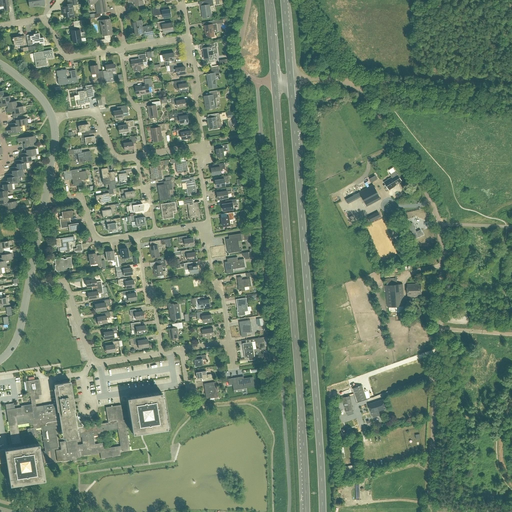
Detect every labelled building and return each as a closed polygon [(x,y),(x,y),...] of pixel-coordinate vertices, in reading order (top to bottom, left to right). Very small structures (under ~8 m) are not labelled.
[(0,0),(0,8),(3,8),(4,11),(9,10),(7,0),(0,0)] [(74,17),(72,6),(76,5),(75,0),(69,0),(67,0),(68,4),(66,4),(67,6),(62,7),(64,17),(68,17),(68,18),(74,17)] [(106,12),(104,0),(88,0),(89,0),(90,5),(95,4),(96,14),(94,14),(94,18),(100,17),(100,13),(106,12)] [(203,18),(211,17),(209,6),(213,6),(212,0),(209,0),(204,1),(205,5),(201,6),(203,18)] [(157,8),(152,9),(153,16),(163,14),(163,17),(163,18),(171,17),(171,16),(170,9),(163,10),(163,7),(157,8)] [(111,42),(110,35),(112,34),(110,20),(108,20),(107,19),(100,20),(101,25),(103,25),(104,28),(102,28),(104,36),(106,35),(106,39),(100,40),(100,44),(111,42)] [(73,43),(81,42),(80,33),(83,32),(81,20),(75,21),(76,30),(71,31),(73,43)] [(143,27),(142,20),(136,21),(137,22),(133,22),(135,36),(139,35),(139,34),(144,33),(143,30),(147,30),(148,35),(154,34),(152,25),(143,27)] [(165,24),(165,21),(157,22),(158,28),(163,27),(164,32),(173,31),(172,23),(165,24)] [(209,25),(204,26),(206,38),(214,36),(214,32),(217,32),(216,24),(215,21),(208,22),(209,25)] [(39,38),(39,33),(30,35),(30,36),(29,36),(30,40),(27,40),(28,45),(33,44),(32,43),(39,42),(39,43),(44,43),(43,37),(39,38)] [(22,41),(21,36),(12,38),(14,45),(20,44),(20,46),(26,45),(25,41),(22,41)] [(204,60),(208,59),(209,62),(210,63),(213,62),(214,61),(213,58),(214,58),(213,54),(218,53),(217,46),(218,46),(217,42),(214,43),(205,44),(206,48),(202,49),(204,56),(203,58),(203,59),(204,60)] [(45,61),(45,59),(53,57),(52,50),(34,53),(36,67),(47,66),(46,61),(45,61)] [(169,66),(177,65),(176,60),(175,60),(174,53),(163,54),(163,55),(160,55),(161,62),(164,61),(164,62),(172,60),(172,62),(169,63),(169,66)] [(141,70),(141,66),(143,66),(143,63),(147,62),(146,54),(139,55),(139,59),(131,60),(132,68),(133,67),(134,72),(141,70)] [(105,70),(102,71),(104,83),(113,81),(110,81),(109,76),(112,76),(111,71),(112,71),(115,71),(114,64),(105,65),(105,70)] [(104,83),(102,71),(98,72),(97,65),(90,66),(91,74),(96,74),(97,78),(99,78),(99,83),(104,83)] [(177,65),(169,66),(170,72),(176,71),(177,75),(186,74),(185,67),(177,68),(177,65)] [(66,79),(65,72),(66,72),(66,70),(56,71),(58,85),(77,82),(75,70),(70,71),(71,79),(66,79)] [(209,88),(216,87),(215,76),(219,75),(218,70),(213,71),(213,73),(207,74),(209,88)] [(141,95),(150,93),(149,87),(153,87),(151,78),(144,79),(145,85),(135,86),(137,94),(141,94),(141,95)] [(181,80),(174,82),(175,89),(179,88),(180,91),(188,90),(187,83),(181,84),(181,80)] [(78,100),(77,100),(78,105),(79,104),(84,104),(84,103),(88,102),(87,97),(89,96),(89,95),(93,94),(92,90),(95,89),(95,85),(95,84),(85,86),(85,88),(83,89),(83,91),(77,92),(78,95),(79,95),(80,100),(78,100)] [(206,109),(215,108),(217,107),(215,98),(218,98),(217,91),(210,92),(210,96),(204,97),(206,109)] [(5,103),(10,102),(9,96),(3,97),(0,97),(0,101),(0,103),(0,106),(5,106),(5,103)] [(178,101),(177,97),(171,98),(172,104),(177,104),(177,108),(186,106),(185,99),(178,101)] [(11,108),(17,107),(16,101),(10,102),(5,103),(5,106),(6,105),(7,108),(6,109),(6,112),(12,111),(11,108)] [(150,118),(158,117),(156,105),(161,105),(160,101),(152,103),(153,106),(148,106),(150,118)] [(127,105),(119,107),(119,110),(114,111),(112,111),(112,116),(114,116),(114,118),(122,117),(128,116),(127,112),(128,112),(127,105)] [(13,117),(19,116),(19,113),(23,112),(22,106),(17,107),(11,108),(12,111),(13,111),(14,113),(12,113),(13,117)] [(181,116),(181,113),(169,115),(170,121),(179,119),(180,123),(180,125),(188,124),(188,122),(189,122),(187,115),(181,116)] [(213,118),(208,119),(209,129),(217,128),(222,128),(221,120),(219,120),(218,113),(213,114),(213,118)] [(14,126),(22,125),(25,125),(24,118),(20,119),(19,116),(13,117),(14,121),(15,121),(15,123),(14,124),(14,126)] [(119,133),(127,131),(127,127),(134,126),(133,120),(124,122),(124,125),(117,126),(119,133)] [(14,126),(14,124),(14,123),(8,124),(9,127),(10,127),(10,130),(9,130),(4,131),(4,134),(23,131),(22,125),(14,126)] [(81,135),(89,134),(91,133),(91,130),(89,131),(88,124),(78,125),(79,132),(81,132),(81,135)] [(154,142),(162,140),(161,131),(165,130),(164,124),(158,125),(158,127),(152,128),(154,142)] [(182,129),(175,130),(176,136),(181,135),(182,139),(191,138),(190,131),(183,132),(182,129)] [(89,134),(81,135),(80,135),(81,138),(81,141),(85,141),(85,144),(97,143),(96,139),(95,139),(94,136),(89,137),(89,134)] [(33,136),(17,139),(17,142),(23,141),(24,140),(24,143),(23,144),(24,147),(30,146),(33,145),(33,142),(34,142),(36,142),(35,136),(33,136)] [(124,150),(133,149),(132,144),(135,143),(134,136),(128,137),(129,142),(123,143),(124,150)] [(228,151),(227,144),(221,145),(221,148),(216,149),(217,157),(224,156),(223,150),(225,150),(225,151),(228,151)] [(30,146),(24,147),(24,150),(26,150),(26,153),(25,153),(25,156),(30,155),(30,156),(36,155),(35,148),(34,149),(33,145),(30,146)] [(82,152),(81,148),(72,150),(73,154),(77,154),(78,158),(79,163),(91,161),(89,151),(82,152)] [(25,153),(19,154),(20,157),(21,157),(21,160),(20,160),(20,163),(25,162),(26,163),(31,162),(30,156),(30,155),(25,156),(25,153)] [(180,162),(179,158),(171,160),(171,164),(175,163),(176,168),(177,173),(184,172),(185,173),(186,173),(186,172),(188,171),(187,161),(180,162)] [(20,160),(14,161),(15,164),(16,164),(16,167),(15,167),(16,170),(21,169),(23,169),(27,168),(26,163),(25,162),(20,163),(20,160)] [(156,166),(150,167),(152,176),(151,176),(152,181),(155,180),(155,181),(156,180),(162,179),(160,165),(164,165),(164,161),(155,162),(156,166)] [(212,175),(221,173),(220,169),(225,168),(224,163),(219,164),(219,167),(211,168),(212,175)] [(15,167),(9,168),(10,171),(11,171),(12,174),(10,174),(11,177),(16,176),(19,176),(22,175),(24,175),(23,169),(21,169),(16,170),(15,167)] [(114,178),(113,172),(108,173),(107,168),(100,169),(103,184),(110,183),(109,179),(110,178),(110,181),(115,181),(114,178)] [(66,171),(66,174),(67,180),(72,179),(73,186),(81,185),(80,180),(87,179),(86,171),(79,172),(79,169),(66,171)] [(119,174),(119,171),(113,172),(114,178),(118,177),(119,184),(127,183),(125,173),(119,174)] [(392,177),(384,182),(389,190),(394,187),(396,186),(395,185),(399,183),(399,182),(401,181),(397,175),(396,171),(390,175),(392,177)] [(10,174),(5,175),(5,178),(6,178),(7,181),(6,181),(6,184),(11,183),(17,182),(20,182),(19,176),(16,176),(11,177),(10,174)] [(220,179),(215,180),(216,187),(225,186),(225,182),(228,182),(228,179),(229,178),(229,175),(220,177),(220,179)] [(187,189),(188,195),(196,194),(194,181),(189,182),(189,178),(181,179),(181,183),(182,189),(187,189)] [(6,184),(6,181),(0,181),(0,182),(0,185),(2,185),(2,188),(1,188),(1,191),(6,190),(7,190),(12,189),(11,183),(6,184)] [(160,201),(171,199),(169,190),(172,189),(171,181),(164,182),(164,185),(158,186),(160,201)] [(367,206),(381,199),(373,185),(359,192),(367,206)] [(218,199),(228,198),(227,194),(231,193),(230,187),(223,189),(223,192),(217,193),(218,199)] [(128,191),(127,188),(120,189),(121,193),(124,192),(124,195),(121,196),(122,199),(135,197),(134,190),(128,191)] [(99,195),(95,195),(96,199),(99,199),(99,203),(110,201),(109,197),(111,197),(111,194),(113,194),(112,189),(105,190),(106,193),(102,194),(99,195)] [(8,202),(8,196),(0,197),(0,206),(4,206),(3,203),(8,202)] [(190,203),(190,199),(183,200),(184,204),(187,204),(190,218),(200,216),(199,209),(198,209),(197,202),(190,203)] [(223,211),(234,209),(233,205),(237,205),(236,199),(228,200),(229,203),(222,204),(223,211)] [(8,202),(3,203),(4,206),(5,206),(5,209),(4,209),(5,212),(11,211),(11,208),(15,207),(18,207),(17,201),(14,201),(8,202)] [(136,205),(135,202),(128,203),(129,206),(132,206),(133,209),(129,209),(130,213),(143,211),(142,204),(136,205)] [(163,219),(174,218),(172,208),(176,208),(175,202),(167,203),(168,207),(161,208),(163,219)] [(102,217),(112,216),(111,212),(115,211),(114,204),(108,205),(108,209),(101,210),(102,217)] [(60,222),(70,220),(69,218),(72,217),(71,210),(61,212),(62,216),(59,216),(60,222)] [(223,226),(230,225),(229,220),(234,219),(233,212),(226,213),(227,217),(221,218),(223,226)] [(380,212),(371,215),(373,221),(382,217),(380,212)] [(137,218),(136,215),(130,216),(131,221),(135,220),(136,226),(145,225),(144,217),(137,218)] [(108,231),(117,229),(116,226),(121,226),(119,218),(112,219),(113,223),(106,224),(108,231)] [(70,220),(60,222),(61,228),(68,227),(69,231),(79,229),(78,222),(70,224),(70,220)] [(412,223),(408,225),(414,239),(423,235),(420,229),(416,231),(412,223)] [(241,234),(241,237),(226,239),(228,253),(239,251),(238,241),(248,239),(248,242),(251,242),(250,233),(241,234)] [(75,241),(74,236),(59,239),(59,238),(55,239),(56,247),(57,246),(58,251),(65,250),(65,252),(69,252),(68,242),(71,242),(75,241)] [(187,239),(186,236),(179,237),(180,243),(185,243),(185,247),(194,245),(193,238),(187,239)] [(9,247),(8,240),(0,241),(0,251),(9,250),(9,247)] [(152,258),(159,256),(158,247),(162,246),(161,240),(154,241),(155,245),(150,246),(152,258)] [(117,255),(118,263),(124,262),(123,258),(128,257),(127,248),(120,249),(120,254),(117,255)] [(1,258),(0,257),(0,260),(0,261),(5,260),(11,259),(14,259),(13,252),(12,253),(12,250),(12,249),(9,250),(0,251),(0,254),(1,255),(1,258)] [(192,249),(181,251),(182,257),(184,257),(185,261),(197,259),(195,252),(193,253),(192,249)] [(118,266),(118,263),(117,255),(113,256),(113,250),(105,252),(107,260),(110,259),(111,261),(112,263),(114,262),(115,267),(118,266)] [(96,257),(95,253),(88,254),(90,264),(97,263),(98,267),(102,267),(101,260),(97,260),(97,257),(96,257)] [(72,267),(70,257),(66,258),(67,260),(63,260),(63,259),(55,260),(56,267),(57,271),(66,270),(66,267),(72,267)] [(238,260),(237,257),(229,258),(229,261),(224,262),(226,273),(233,272),(233,269),(245,267),(244,259),(238,260)] [(163,277),(163,275),(162,266),(166,266),(166,265),(168,265),(167,259),(155,261),(156,266),(153,266),(155,276),(160,275),(160,278),(163,277)] [(193,266),(192,262),(184,263),(185,270),(189,269),(190,273),(199,272),(197,265),(193,266)] [(118,267),(115,267),(116,273),(119,273),(120,277),(124,276),(132,274),(131,268),(126,268),(126,266),(124,266),(120,267),(119,267),(118,267)] [(239,285),(238,285),(239,291),(245,290),(244,287),(251,286),(250,278),(242,280),(241,277),(237,277),(239,285)] [(127,281),(126,278),(117,280),(118,285),(125,283),(126,288),(134,287),(133,280),(127,281)] [(95,279),(86,280),(87,287),(91,286),(92,289),(102,287),(101,281),(96,282),(95,279)] [(403,284),(387,286),(385,286),(385,291),(387,291),(388,307),(389,307),(389,312),(395,312),(395,307),(404,306),(403,284)] [(417,285),(417,284),(407,284),(407,296),(421,296),(421,285),(417,285)] [(102,287),(92,289),(92,292),(87,293),(89,299),(98,298),(98,294),(103,293),(102,287)] [(127,294),(127,291),(122,292),(122,295),(127,294),(127,298),(123,299),(123,301),(128,301),(136,300),(135,293),(127,294)] [(200,300),(200,297),(191,299),(192,305),(200,304),(200,308),(209,306),(209,304),(211,304),(210,299),(208,299),(200,300)] [(247,304),(246,298),(244,298),(243,298),(236,300),(238,311),(237,311),(238,316),(245,314),(250,314),(249,311),(248,311),(247,304)] [(95,311),(106,310),(105,306),(110,305),(109,299),(102,300),(103,303),(94,304),(95,311)] [(171,319),(180,318),(178,303),(169,305),(171,319)] [(136,312),(135,309),(129,310),(130,316),(135,315),(135,319),(144,318),(143,311),(136,312)] [(107,322),(106,318),(110,317),(109,312),(103,313),(103,316),(96,317),(95,317),(94,318),(94,319),(94,320),(95,321),(96,321),(97,321),(97,324),(107,322)] [(202,316),(202,312),(196,312),(197,319),(202,318),(203,323),(212,321),(211,314),(202,316)] [(250,320),(239,322),(242,337),(247,336),(248,336),(247,334),(247,333),(252,332),(250,320)] [(137,326),(137,322),(130,324),(131,330),(133,330),(134,334),(146,332),(145,325),(137,326)] [(170,339),(178,337),(177,329),(183,328),(182,322),(172,324),(173,328),(168,329),(170,339)] [(109,331),(103,332),(104,339),(114,338),(113,333),(117,332),(117,330),(116,327),(108,328),(109,331)] [(203,330),(202,327),(197,327),(198,333),(202,333),(203,337),(214,335),(213,328),(203,330)] [(139,340),(138,337),(132,338),(133,344),(138,344),(138,348),(148,346),(147,339),(139,340)] [(265,347),(264,337),(255,338),(256,349),(265,347)] [(106,353),(115,351),(114,347),(119,346),(118,341),(112,342),(113,344),(105,346),(106,353)] [(252,342),(243,343),(245,358),(249,358),(249,360),(255,359),(252,342)] [(195,366),(204,365),(203,360),(207,359),(206,354),(198,356),(198,359),(194,359),(195,366)] [(207,375),(206,371),(196,372),(197,379),(205,378),(206,381),(212,380),(211,374),(207,375)] [(232,378),(228,379),(229,385),(233,384),(234,390),(235,389),(235,392),(246,390),(246,388),(254,386),(254,384),(253,377),(244,378),(243,376),(238,377),(232,378)] [(41,394),(39,379),(27,381),(30,396),(41,394)] [(127,426),(131,425),(130,423),(125,424),(125,420),(124,420),(123,420),(121,405),(112,406),(111,407),(106,408),(108,423),(84,427),(83,427),(83,426),(83,425),(82,424),(81,423),(80,422),(79,421),(79,420),(78,419),(78,418),(78,417),(77,416),(75,417),(73,417),(69,394),(67,382),(67,380),(55,382),(55,384),(54,384),(54,388),(53,388),(55,396),(56,403),(32,407),(31,404),(24,405),(22,405),(21,406),(21,407),(14,408),(13,408),(6,410),(7,413),(12,444),(14,444),(18,443),(18,444),(21,446),(23,446),(20,443),(17,425),(29,423),(29,425),(33,425),(35,437),(37,437),(35,428),(41,427),(44,449),(44,450),(41,451),(43,463),(55,462),(53,449),(58,449),(54,425),(61,424),(62,424),(64,441),(59,442),(61,449),(55,450),(56,456),(57,461),(62,460),(62,461),(72,460),(71,454),(78,453),(79,456),(83,456),(100,453),(101,459),(120,456),(120,454),(119,450),(122,450),(123,452),(130,451),(130,450),(126,426),(127,426)] [(219,396),(216,382),(204,383),(205,387),(206,387),(207,398),(219,396)] [(357,402),(366,399),(362,385),(353,389),(357,402)] [(167,428),(161,392),(126,397),(130,423),(131,425),(132,434),(138,433),(167,428)] [(346,411),(353,410),(350,396),(343,398),(346,411)] [(371,413),(385,409),(382,400),(368,404),(371,413)] [(10,485),(22,483),(23,483),(24,483),(44,480),(42,464),(40,451),(39,443),(23,446),(21,446),(4,449),(0,449),(0,463),(6,462),(10,485)]
